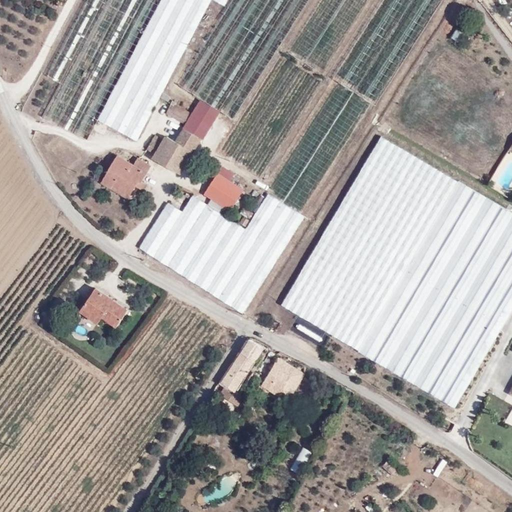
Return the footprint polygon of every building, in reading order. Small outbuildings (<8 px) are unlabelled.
[(210,0),(215,0),(223,4),(224,0),(86,0),(79,14),(47,75),(59,81),(42,115),(86,139),(97,119),(136,139),(192,34),(210,0)] [(232,118),(307,0),(230,0),(177,83),(232,118)] [(381,0),(333,76),(375,103),(440,0),(381,0)] [(459,43),(466,35),(458,29),(452,38),(459,43)] [(260,180),(326,77),(283,50),(217,153),(260,180)] [(368,105),(335,84),(268,187),(301,208),(368,105)] [(194,116),(172,104),(167,113),(187,124),(177,142),(166,136),(164,139),(155,134),(146,149),(153,153),(150,158),(183,176),(219,113),(201,102),(194,116)] [(454,407),(511,309),(511,213),(382,137),(281,306),(454,407)] [(153,167),(138,157),(134,163),(118,154),(100,184),(130,202),(139,188),(143,190),(146,186),(142,185),(153,167)] [(235,174),(221,166),(204,194),(233,212),(246,190),(231,181),(235,174)] [(140,245),(230,303),(242,310),(303,215),(268,193),(245,227),(193,195),(183,209),(168,201),(140,245)] [(129,309),(97,286),(85,304),(102,317),(117,327),(129,309)] [(98,322),(102,317),(85,304),(80,310),(98,322)] [(248,341),(221,385),(225,388),(222,393),(224,396),(222,398),(235,406),(239,400),(233,396),(262,349),(248,341)] [(301,371),(278,357),(261,385),(285,399),(301,371)]
